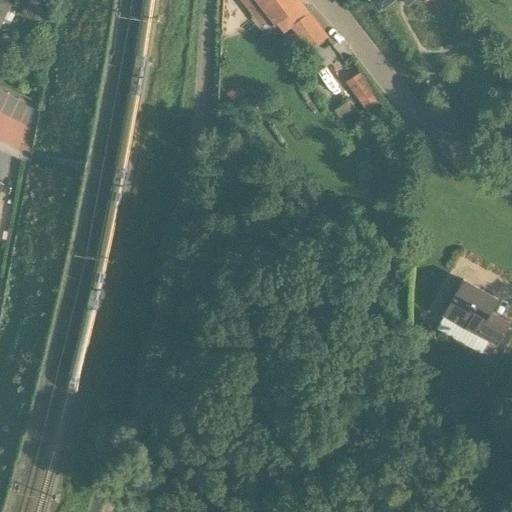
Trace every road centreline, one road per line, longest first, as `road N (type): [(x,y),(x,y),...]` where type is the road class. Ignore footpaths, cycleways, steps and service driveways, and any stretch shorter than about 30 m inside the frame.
road 1 (unclassified): [(105,511),(178,221),(209,0)]
road 2 (residential): [(511,193),(433,135),(326,0)]
